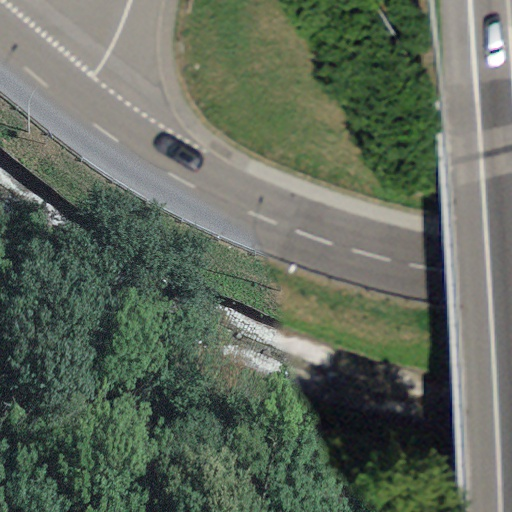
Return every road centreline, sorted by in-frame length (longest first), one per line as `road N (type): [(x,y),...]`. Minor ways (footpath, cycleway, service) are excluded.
road 1 (secondary): [(72,107),(150,166),(280,227),(432,271),(511,278)]
road 2 (motorway): [(486,0),(511,405)]
road 3 (residential): [(72,107),(129,0)]
